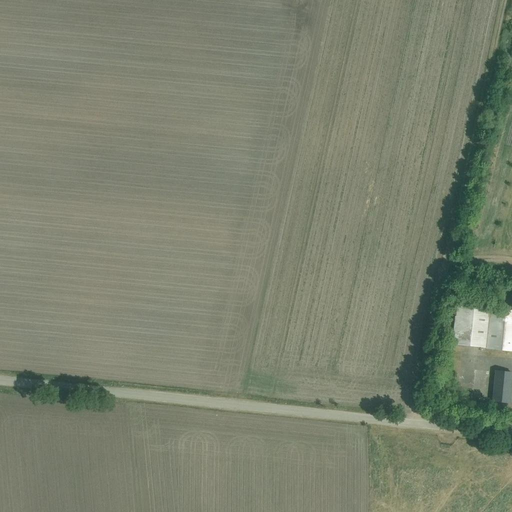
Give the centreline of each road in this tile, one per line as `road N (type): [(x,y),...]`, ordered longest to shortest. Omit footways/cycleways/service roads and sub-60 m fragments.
road 1 (unclassified): [(0,377),(381,421)]
road 2 (unclassified): [(511,435),(381,421)]
